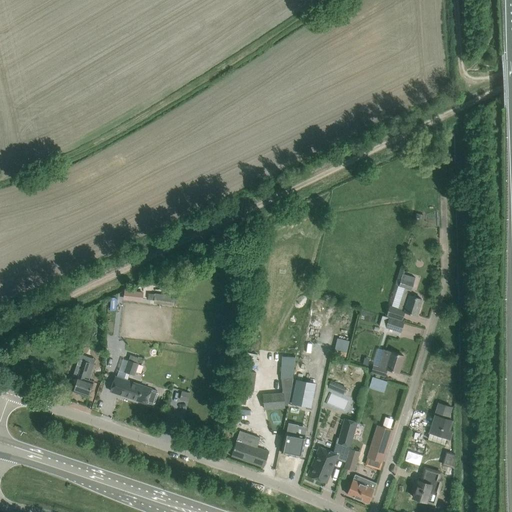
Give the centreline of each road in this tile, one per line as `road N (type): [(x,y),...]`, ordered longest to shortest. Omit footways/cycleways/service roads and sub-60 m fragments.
road 1 (track): [(0,179),(78,152),(336,0)]
road 2 (unclassified): [(10,395),(338,511)]
road 3 (unclassified): [(373,511),(444,290),(443,197)]
road 4 (secondary): [(198,511),(0,447)]
road 5 (track): [(455,0),(464,78),(511,66)]
